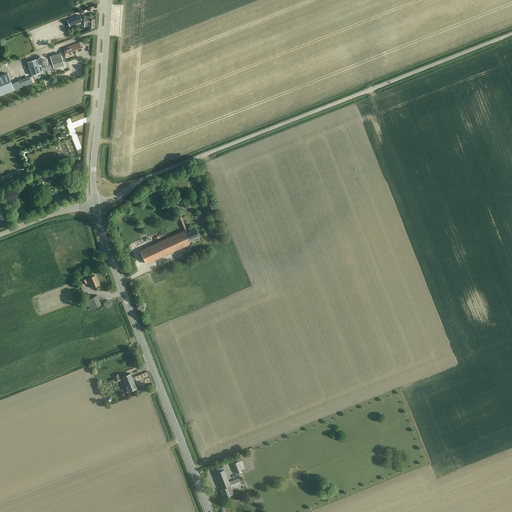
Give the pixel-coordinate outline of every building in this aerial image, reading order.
[(79,15),(67,20),(70,26),(78,23),(77,21),(81,20),(79,15)] [(93,28),(94,19),(90,19),(91,16),(84,15),(83,23),(84,23),(84,27),(88,27),(93,28)] [(79,42),(76,44),(63,48),(64,52),(63,53),(64,56),(82,50),(79,42)] [(60,53),(56,54),(50,56),(52,62),(45,64),(46,63),(46,62),(46,61),(46,59),(45,59),(44,58),(43,58),(42,57),(41,58),(40,58),(39,59),(39,60),(38,61),(39,62),(39,63),(40,64),(41,65),(42,71),(64,65),(60,53)] [(27,62),(32,75),(41,72),(37,59),(27,62)] [(7,73),(0,75),(0,95),(14,90),(7,73)] [(184,231),(140,250),(146,263),(189,244),(189,242),(199,237),(195,228),(185,233),(184,231)] [(83,280),(84,284),(87,283),(88,285),(90,284),(92,288),(99,285),(95,275),(83,280)] [(97,296),(86,300),(90,309),(101,305),(97,296)] [(130,373),(122,377),(125,385),(128,391),(136,388),(134,382),(130,373)] [(233,464),(236,474),(242,471),(238,462),(233,464)] [(223,466),(215,470),(226,498),(234,495),(230,485),(231,485),(223,466)]
